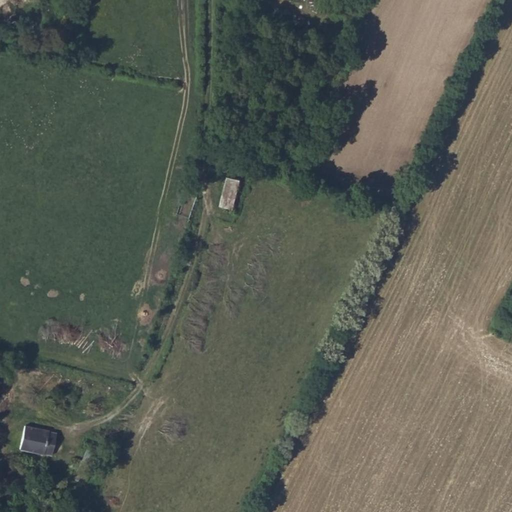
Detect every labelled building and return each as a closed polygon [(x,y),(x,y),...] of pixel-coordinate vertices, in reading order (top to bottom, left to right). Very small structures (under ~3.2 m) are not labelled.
[(311,24),(301,22),(300,37),(310,37),(311,24)] [(237,175),(225,171),(217,200),(229,204),(237,175)] [(47,432),(16,419),(8,438),(40,451),(47,432)] [(80,452),(71,460),(81,471),(90,462),(80,452)] [(81,471),(71,460),(55,474),(65,485),(81,471)]
